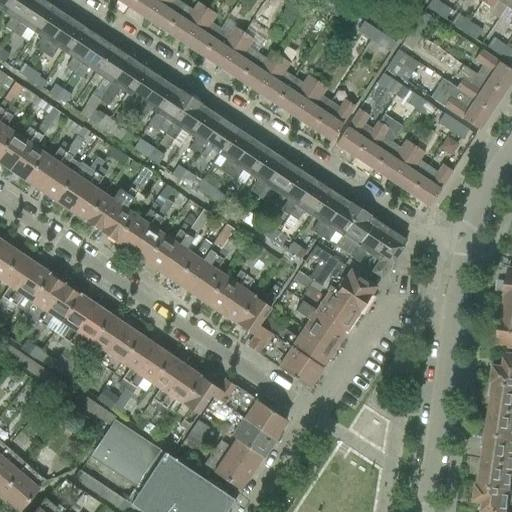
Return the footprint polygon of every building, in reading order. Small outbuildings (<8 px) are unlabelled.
[(0,0),(0,11),(3,13),(11,0),(0,0)] [(9,17),(2,27),(12,34),(34,0),(11,0),(3,13),(9,17)] [(39,0),(34,0),(12,34),(19,39),(26,29),(34,34),(51,8),(39,0)] [(114,0),(128,9),(133,0),(114,0)] [(133,0),(128,9),(147,21),(160,0),(133,0)] [(160,0),(147,21),(165,33),(183,6),(174,0),(160,0)] [(315,0),(306,14),(310,17),(321,0),(315,0)] [(326,0),(320,9),(333,18),(340,7),(329,0),(326,0)] [(359,0),(344,0),(342,3),(354,11),(361,1),(359,0)] [(430,0),(425,8),(443,20),(450,11),(434,0),(430,0)] [(483,0),(482,3),(491,9),(496,1),(505,7),(509,0),(483,0)] [(511,0),(509,0),(505,7),(497,19),(507,25),(509,21),(511,22),(511,0)] [(165,33),(183,45),(206,10),(197,4),(192,12),(183,6),(165,33)] [(340,7),(333,18),(345,25),(352,15),(340,7)] [(39,39),(33,47),(43,54),(50,44),(67,18),(51,8),(34,34),(40,38),(39,39)] [(366,18),(380,27),(386,17),(373,8),(366,18)] [(183,45),(202,57),(220,30),(210,24),(215,16),(206,10),(183,45)] [(422,13),(410,32),(420,38),(432,19),(422,13)] [(449,25),(462,33),(469,23),(456,15),(449,25)] [(386,17),(380,27),(392,35),(399,25),(386,17)] [(50,44),(43,54),(50,58),(56,49),(65,54),(82,28),(67,18),(50,44)] [(357,33),(370,41),(377,31),(363,23),(357,33)] [(469,23),(462,33),(475,41),(482,31),(469,23)] [(70,58),(64,67),(74,74),(97,39),(82,28),(65,54),(70,58)] [(202,57),(220,69),(243,35),(235,29),(230,37),(220,30),(202,57)] [(377,31),(370,41),(383,49),(389,53),(395,42),(389,39),(377,31)] [(420,38),(410,32),(402,43),(412,50),(420,38)] [(220,69),(238,81),(256,54),(248,48),(253,41),(243,35),(220,69)] [(492,38),(486,48),(487,48),(499,56),(505,47),(493,39),(492,38)] [(97,39),(74,74),(81,78),(87,69),(95,74),(96,74),(112,49),(109,47),(97,39)] [(505,47),(499,56),(511,64),(511,51),(505,47)] [(0,49),(0,61),(3,63),(9,55),(0,49)] [(101,78),(90,95),(99,101),(111,84),(128,59),(112,49),(96,74),(95,74),(101,78)] [(398,51),(385,71),(406,84),(418,64),(398,51)] [(482,66),(476,75),(504,93),(511,80),(511,71),(481,51),(474,61),(482,66)] [(238,81),(257,94),(279,59),(270,53),(266,60),(256,54),(238,81)] [(111,84),(99,101),(107,107),(119,90),(120,91),(126,95),(143,69),(128,59),(111,84)] [(257,94),(275,106),(293,78),(284,72),(289,65),(279,59),(257,94)] [(22,65),(17,73),(25,79),(31,70),(22,65)] [(131,100),(126,108),(135,114),(141,105),(158,79),(143,69),(126,95),(132,99),(131,100)] [(31,70),(25,79),(34,84),(39,76),(31,70)] [(400,87),(382,75),(376,84),(393,97),(400,87)] [(462,79),(456,89),(492,112),(504,93),(476,75),(470,84),(462,79)] [(275,106),(293,118),(317,83),(307,77),(302,84),(293,78),(275,106)] [(141,105),(135,114),(142,119),(148,109),(156,115),(157,114),(173,89),(158,79),(141,105)] [(492,112),(456,89),(442,79),(429,98),(479,131),(492,112)] [(14,83),(2,101),(3,102),(9,106),(21,88),(14,83)] [(293,118),(312,130),(330,102),(321,96),(326,89),(317,83),(293,118)] [(47,95),(55,100),(62,90),(54,85),(47,95)] [(162,121),(156,129),(166,135),(172,125),(190,98),(178,90),(174,87),(173,89),(157,114),(156,115),(163,119),(162,121)] [(400,87),(394,95),(400,99),(414,108),(420,99),(406,90),(401,87),(400,87)] [(62,90),(55,100),(64,105),(70,95),(62,90)] [(172,125),(166,135),(173,140),(179,130),(181,131),(188,136),(205,110),(206,108),(203,106),(190,98),(172,125)] [(420,99),(414,108),(425,116),(431,107),(420,99)] [(0,123),(6,115),(7,114),(11,107),(9,106),(3,102),(2,101),(0,103),(0,123)] [(330,102),(312,130),(331,142),(342,126),(354,107),(344,101),(339,108),(330,102)] [(6,115),(0,123),(0,154),(14,133),(6,128),(13,118),(12,117),(16,111),(11,107),(7,114),(6,115)] [(52,108),(35,133),(41,137),(58,112),(52,108)] [(189,145),(187,149),(197,156),(203,146),(220,120),(205,110),(188,136),(193,139),(192,141),(189,145)] [(336,146),(354,158),(373,131),(363,125),(368,117),(359,111),(336,146)] [(91,112),(86,120),(95,126),(101,118),(91,112)] [(373,131),(354,158),(373,170),(391,143),(398,132),(401,128),(383,115),(378,123),(373,131)] [(437,124),(451,133),(457,124),(443,115),(437,124)] [(66,119),(62,126),(76,136),(76,135),(81,129),(66,119)] [(203,146),(197,156),(204,160),(207,154),(210,151),(210,150),(219,156),(219,155),(236,130),(220,120),(203,146)] [(114,124),(108,133),(118,139),(124,130),(114,124)] [(457,124),(451,133),(462,140),(468,131),(457,124)] [(4,164),(11,169),(35,133),(28,128),(22,138),(14,133),(0,154),(0,164),(3,166),(4,164)] [(425,128),(417,141),(425,146),(433,133),(425,128)] [(81,129),(76,135),(84,140),(88,134),(81,129)] [(124,130),(118,139),(125,144),(131,135),(124,130)] [(220,167),(218,169),(228,176),(234,166),(251,140),(236,130),(219,155),(219,156),(224,160),(223,161),(220,167)] [(16,175),(25,181),(44,153),(36,148),(42,138),(41,137),(35,133),(11,169),(18,173),(16,175)] [(65,154),(41,190),(48,194),(47,196),(55,202),(73,175),(74,174),(80,164),(72,159),(84,141),(84,140),(76,135),(76,136),(69,147),(69,148),(65,154)] [(234,166),(228,176),(237,182),(243,186),(249,176),(266,150),(264,149),(251,140),(234,166)] [(373,170),(391,183),(415,147),(406,141),(400,149),(391,143),(373,170)] [(43,155),(25,181),(33,187),(34,185),(41,190),(65,154),(69,148),(69,147),(62,143),(58,149),(51,158),(44,153),(43,155)] [(143,146),(138,154),(149,161),(155,151),(145,144),(143,146)] [(391,183),(410,195),(428,167),(419,161),(424,153),(415,147),(391,183)] [(112,149),(107,156),(122,166),(127,159),(112,149)] [(255,180),(248,192),(257,198),(282,160),(266,150),(249,176),(255,180)] [(155,151),(149,161),(156,165),(162,156),(155,151)] [(73,175),(55,202),(63,207),(64,205),(71,210),(95,174),(99,168),(102,163),(96,158),(88,169),(81,163),(80,164),(74,174),(73,175)] [(282,160),(257,198),(266,204),(273,192),(280,196),(297,170),(282,160)] [(131,161),(126,168),(137,175),(138,176),(143,169),(131,161)] [(177,165),(171,174),(181,180),(186,172),(177,165)] [(428,167),(410,195),(429,207),(452,172),(442,165),(437,173),(428,167)] [(95,174),(71,210),(78,215),(77,217),(85,222),(103,196),(104,194),(96,189),(95,188),(105,172),(99,168),(95,174)] [(125,195),(101,230),(108,235),(107,237),(115,243),(134,215),(127,209),(133,200),(137,194),(138,195),(151,175),(152,174),(144,168),(143,169),(138,176),(130,189),(127,193),(125,195)] [(286,200),(280,210),(289,216),(312,180),(297,170),(280,196),(286,200)] [(186,172),(181,180),(194,189),(199,180),(186,172)] [(199,180),(194,189),(210,200),(217,190),(200,179),(199,180)] [(312,180),(289,216),(296,221),(302,212),(310,217),(327,191),(312,180)] [(103,196),(85,222),(93,228),(95,226),(101,230),(125,195),(127,193),(130,189),(121,183),(111,199),(104,194),(103,196)] [(217,190),(210,200),(218,205),(224,195),(217,190)] [(327,191),(310,217),(317,221),(317,222),(312,229),(311,231),(319,236),(325,227),(343,201),(327,191)] [(134,215),(115,243),(123,248),(125,247),(131,251),(164,204),(155,198),(141,219),(134,215)] [(325,227),(319,236),(327,241),(329,239),(333,233),(333,232),(341,237),(359,209),(358,209),(344,199),(343,201),(325,227)] [(164,204),(131,251),(138,256),(137,258),(146,264),(165,235),(155,229),(172,205),(166,201),(165,202),(164,204)] [(238,206),(232,216),(241,222),(247,213),(238,206)] [(341,237),(335,247),(342,251),(351,257),(357,248),(374,221),(375,220),(359,209),(341,237)] [(190,229),(186,236),(192,240),(196,235),(209,215),(202,210),(196,220),(190,228),(190,229)] [(247,213),(241,222),(249,227),(255,218),(247,213)] [(188,214),(182,223),(184,224),(190,228),(196,220),(188,214)] [(357,248),(351,257),(358,262),(365,253),(367,254),(372,258),(374,255),(390,232),(374,221),(357,248)] [(155,267),(161,271),(186,236),(190,229),(190,228),(184,224),(173,241),(165,235),(146,264),(153,269),(155,267)] [(195,256),(176,284),(184,289),(185,287),(192,292),(220,250),(219,250),(226,240),(232,230),(225,225),(211,245),(205,241),(195,256)] [(269,227),(263,237),(271,242),(278,233),(269,227)] [(373,268),(371,271),(381,277),(405,242),(391,232),(390,232),(374,255),(372,258),(377,261),(377,262),(373,268)] [(278,233),(271,242),(279,247),(285,238),(278,233)] [(186,236),(161,271),(168,276),(167,278),(176,284),(195,256),(205,241),(196,235),(192,240),(186,236)] [(226,240),(219,250),(220,250),(226,254),(233,245),(226,240)] [(292,243),(286,252),(293,256),(298,260),(305,251),(304,251),(299,247),(292,243)] [(244,264),(243,265),(250,270),(251,268),(252,266),(254,267),(258,261),(265,252),(256,246),(244,264)] [(0,281),(0,282),(19,255),(10,249),(9,251),(2,247),(0,249),(0,281)] [(319,262),(307,279),(311,282),(325,291),(326,291),(358,312),(375,287),(365,281),(359,277),(351,272),(314,247),(309,256),(319,262)] [(220,250),(192,292),(198,296),(197,299),(206,305),(225,276),(216,271),(223,261),(222,260),(226,254),(220,250)] [(265,252),(258,261),(273,271),(279,262),(279,261),(265,252)] [(0,305),(4,308),(4,309),(32,267),(26,262),(27,261),(19,255),(0,282),(9,287),(0,300),(0,305)] [(355,265),(351,272),(359,277),(363,270),(355,265)] [(32,267),(4,309),(10,313),(15,306),(24,312),(31,302),(49,275),(41,270),(39,272),(32,267)] [(250,270),(246,276),(247,277),(252,281),(258,273),(251,268),(250,270)] [(363,270),(359,277),(365,281),(370,275),(363,270)] [(225,276),(206,305),(214,310),(215,308),(223,313),(247,277),(246,276),(240,272),(233,282),(225,276)] [(311,282),(307,279),(296,272),(291,279),(306,289),(308,287),(311,282)] [(31,302),(24,312),(31,317),(24,329),(30,333),(34,328),(34,329),(63,288),(56,283),(57,281),(49,275),(31,302)] [(227,319),(236,325),(255,298),(255,297),(247,291),(253,281),(252,281),(247,277),(223,313),(228,317),(227,319)] [(311,282),(308,287),(324,298),(327,293),(325,292),(325,291),(311,282)] [(255,298),(236,325),(251,335),(281,292),(273,287),(262,303),(255,298)] [(306,289),(299,300),(301,301),(315,311),(345,331),(358,312),(326,291),(325,291),(325,292),(327,293),(324,298),(308,287),(306,289)] [(63,288),(34,329),(41,334),(45,328),(53,334),(61,323),(79,296),(71,290),(69,292),(63,288)] [(506,295),(502,320),(511,321),(511,296),(506,295)] [(61,323),(53,334),(61,339),(58,345),(64,349),(65,350),(93,308),(86,303),(87,301),(79,296),(61,323)] [(301,301),(293,312),(308,322),(303,329),(333,349),(345,331),(315,311),(301,301)] [(64,349),(53,365),(68,375),(76,363),(68,358),(71,354),(82,337),(91,343),(109,316),(101,311),(99,313),(93,308),(65,350),(64,349)] [(1,314),(0,314),(0,327),(0,328),(10,313),(4,309),(1,314)] [(88,366),(95,370),(123,329),(116,324),(117,322),(109,316),(91,343),(99,349),(88,366)] [(501,320),(497,346),(511,348),(511,321),(502,320),(501,320)] [(271,321),(265,330),(321,368),(332,352),(333,349),(303,329),(297,338),(271,321)] [(253,336),(246,346),(282,371),(301,383),(308,388),(321,368),(265,330),(261,327),(258,326),(251,335),(253,336)] [(123,329),(95,370),(101,375),(105,369),(114,375),(121,364),(139,337),(131,331),(129,333),(123,329)] [(123,390),(124,391),(153,349),(146,344),(147,342),(139,337),(121,364),(129,369),(118,386),(123,390)] [(0,353),(4,356),(10,348),(0,342),(0,353)] [(14,363),(19,355),(10,348),(4,356),(14,363)] [(143,379),(151,384),(169,357),(161,352),(160,353),(153,349),(124,391),(131,395),(143,379)] [(494,367),(492,380),(511,383),(511,382),(511,354),(511,355),(506,354),(504,368),(494,367)] [(24,369),(29,361),(19,355),(14,363),(24,369)] [(153,410),(155,411),(183,370),(176,365),(177,363),(169,357),(151,384),(159,390),(148,406),(153,410)] [(33,376),(39,368),(29,361),(24,369),(33,376)] [(43,382),(48,374),(39,368),(33,376),(43,382)] [(95,370),(85,384),(92,389),(101,375),(95,370)] [(173,399),(181,405),(199,378),(191,372),(190,374),(183,370),(155,411),(161,416),(173,399)] [(52,389),(58,380),(48,374),(43,382),(52,389)] [(199,378),(181,405),(189,410),(178,427),(185,432),(215,388),(199,378)] [(62,395),(67,387),(58,380),(52,389),(62,395)] [(224,380),(212,398),(230,410),(273,439),(286,421),(279,417),(225,381),(224,380)] [(492,380),(490,396),(492,399),(491,407),(490,408),(511,411),(511,382),(511,383),(492,380)] [(71,402),(77,393),(67,387),(62,395),(71,402)] [(103,388),(95,400),(110,410),(110,409),(118,398),(103,388)] [(118,398),(110,409),(118,415),(121,410),(131,395),(124,391),(123,390),(118,398)] [(77,393),(71,402),(81,408),(87,400),(77,393)] [(87,400),(81,408),(91,415),(96,406),(87,400)] [(100,421),(106,413),(96,406),(91,415),(100,421)] [(148,406),(138,420),(144,424),(153,410),(148,406)] [(486,421),(484,434),(511,438),(511,411),(490,408),(489,418),(486,421)] [(237,428),(232,436),(236,439),(262,456),(273,439),(230,410),(224,420),(237,428)] [(57,412),(51,419),(57,424),(63,417),(57,412)] [(106,413),(100,421),(110,427),(115,419),(106,413)] [(196,419),(188,432),(199,439),(208,427),(196,419)] [(114,421),(89,459),(123,482),(149,444),(114,421)] [(146,423),(141,431),(151,437),(156,430),(146,423)] [(199,439),(188,432),(180,442),(192,450),(199,439)] [(484,434),(482,448),(484,450),(483,457),(483,460),(511,463),(511,438),(484,434)] [(219,441),(214,449),(226,457),(250,474),(262,456),(236,439),(230,448),(219,441)] [(0,495),(26,465),(7,449),(0,456),(0,495)] [(209,457),(208,458),(219,465),(212,474),(239,491),(250,474),(226,457),(214,449),(209,457)] [(225,511),(233,500),(163,454),(129,505),(139,511),(225,511)] [(479,471),(477,485),(509,489),(511,476),(511,463),(483,460),(482,461),(481,469),(479,471)] [(19,511),(45,481),(26,465),(0,495),(19,511)] [(78,471),(72,479),(120,511),(139,511),(129,505),(79,471),(78,471)] [(476,488),(474,502),(484,503),(482,511),(505,511),(509,489),(477,485),(476,488)] [(59,511),(45,500),(34,511),(59,511)]
